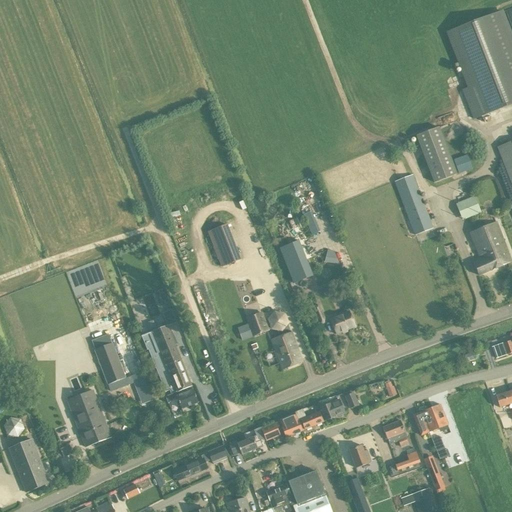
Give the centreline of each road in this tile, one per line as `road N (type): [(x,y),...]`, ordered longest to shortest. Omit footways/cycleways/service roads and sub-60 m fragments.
road 1 (tertiary): [(25,511),(207,429),(511,311)]
road 2 (residential): [(148,511),(443,386),(511,369)]
road 3 (track): [(306,0),(351,114),(376,140),(411,149),(488,320)]
road 4 (unknown): [(234,418),(120,133)]
road 5 (unknown): [(260,260),(238,216),(218,207),(202,214),(198,240),(209,268),(237,274),(252,267)]
road 6 (unknown): [(320,383),(260,260)]
